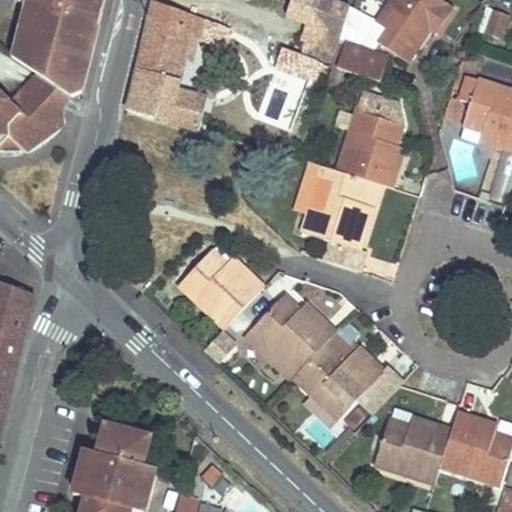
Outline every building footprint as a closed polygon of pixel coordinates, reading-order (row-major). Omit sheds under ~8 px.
[(82,91),(99,24),(89,21),(92,7),(94,0),(27,0),(27,3),(20,30),(28,33),(21,62),(37,73),(71,97),(82,91)] [(104,0),(94,0),(92,7),(102,10),(104,0)] [(333,62),(353,8),(332,0),(293,0),(287,16),(314,27),(304,51),(333,62)] [(434,36),(454,7),(443,0),(395,0),(369,37),(407,63),(429,33),(434,36)] [(178,91),(190,40),(205,44),(210,23),(155,2),(129,112),(153,119),(157,106),(157,104),(171,109),(168,124),(199,133),(208,101),(178,91)] [(102,10),(92,7),(89,21),(99,24),(102,10)] [(502,42),(510,19),(497,13),(487,36),(502,42)] [(21,62),(28,33),(20,30),(18,30),(11,55),(21,62)] [(381,83),(390,57),(347,43),(339,70),(381,83)] [(71,97),(37,73),(26,84),(29,86),(64,108),(70,98),(71,97)] [(511,152),(511,90),(479,80),(464,128),(485,135),(498,139),(500,140),(498,147),(498,148),(511,152)] [(65,124),(64,108),(29,86),(26,84),(10,101),(0,91),(0,143),(9,134),(23,148),(26,151),(65,124)] [(365,96),(360,113),(358,118),(353,133),(340,173),(369,182),(394,190),(404,160),(395,157),(394,157),(397,148),(403,129),(403,107),(365,96)] [(168,124),(171,109),(157,104),(157,106),(153,119),(154,120),(167,123),(168,124)] [(353,133),(358,118),(341,112),(335,126),(336,127),(353,133)] [(498,147),(500,140),(498,139),(485,135),(483,143),(498,148),(498,147)] [(406,152),(397,148),(394,157),(395,157),(404,160),(406,152)] [(357,217),(361,205),(361,204),(369,182),(340,173),(323,168),(302,234),(333,244),(326,264),(360,275),(367,255),(361,253),(371,222),(357,217)] [(371,222),(375,209),(361,204),(361,205),(357,217),(371,222)] [(226,330),(266,289),(242,266),(236,273),(228,265),(214,252),(180,286),(226,330)] [(242,266),(235,259),(228,265),(236,273),(242,266)] [(0,428),(33,295),(0,282),(0,428)] [(327,344),(336,334),(337,334),(338,333),(316,312),(308,321),(299,313),(284,299),(251,332),(296,376),(299,373),(327,344)] [(316,312),(308,304),(299,313),(308,321),(316,312)] [(346,363),(357,353),(337,334),(336,334),(327,344),(345,362),(346,363)] [(221,335),(204,353),(218,367),(235,349),(221,335)] [(339,422),(386,373),(361,349),(357,353),(346,363),(345,362),(327,344),(299,373),(325,398),(320,403),(319,404),(339,422)] [(325,398),(299,373),(296,376),(293,379),(319,404),(320,403),(325,398)] [(331,430),(339,422),(319,404),(313,412),(331,430)] [(366,418),(359,410),(358,411),(346,422),(352,428),(353,430),(366,418)] [(500,488),(511,451),(511,440),(496,436),(495,436),(487,433),(490,424),(459,413),(453,432),(441,469),(500,488)] [(420,430),(422,422),(413,419),(412,420),(410,427),(420,430)] [(441,469),(453,432),(422,422),(420,430),(410,427),(391,421),(375,466),(435,486),(441,469)] [(496,436),(499,427),(490,424),(487,433),(495,436),(496,436)] [(145,511),(157,471),(144,467),(152,440),(108,426),(99,456),(86,451),(73,496),(86,500),(82,511),(145,511)] [(329,463),(357,433),(353,430),(352,428),(324,458),(329,463)] [(511,511),(511,490),(509,490),(502,510),(501,511),(511,511)] [(197,511),(201,501),(181,495),(175,511),(197,511)]
